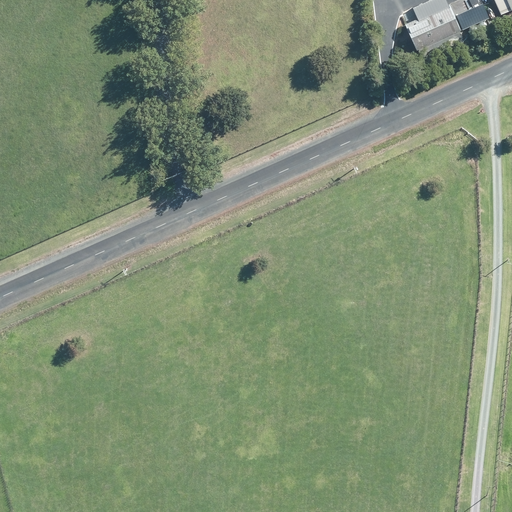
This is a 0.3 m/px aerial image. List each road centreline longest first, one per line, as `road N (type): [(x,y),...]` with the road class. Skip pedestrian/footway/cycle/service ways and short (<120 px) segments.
road 1 (unclassified): [(0,294),(511,66)]
road 2 (track): [(468,511),(496,212),(488,77)]
